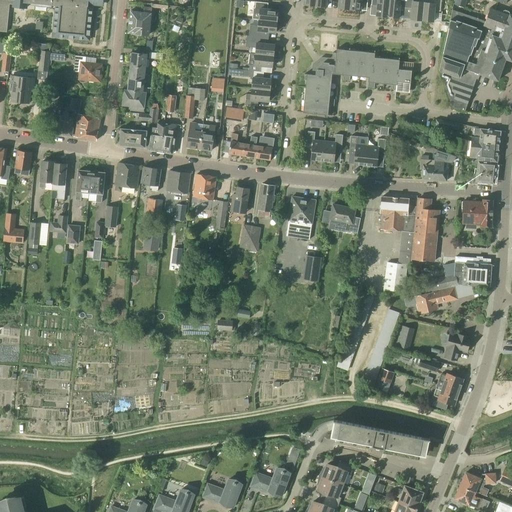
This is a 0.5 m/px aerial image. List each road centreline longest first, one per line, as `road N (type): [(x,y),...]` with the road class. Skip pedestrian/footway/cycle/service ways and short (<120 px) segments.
road 1 (residential): [(286,178),(292,116),(283,99),(291,36),(303,20),(358,24),(378,39),(414,43),(424,58),(420,99),(428,111),(510,124)]
road 2 (tertiary): [(505,194),(286,178)]
road 3 (tertiary): [(286,178),(104,152)]
road 4 (residential): [(445,473),(499,300)]
road 5 (residential): [(122,0),(104,152)]
road 6 (residential): [(311,443),(445,473)]
